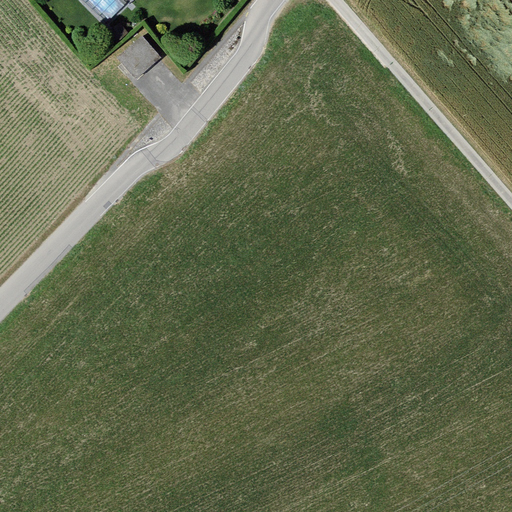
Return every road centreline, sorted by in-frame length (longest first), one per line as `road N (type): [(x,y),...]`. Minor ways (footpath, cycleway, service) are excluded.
road 1 (unclassified): [(0,305),(131,170),(170,150),(252,52),(259,16),(272,0)]
road 2 (track): [(511,203),(335,0)]
